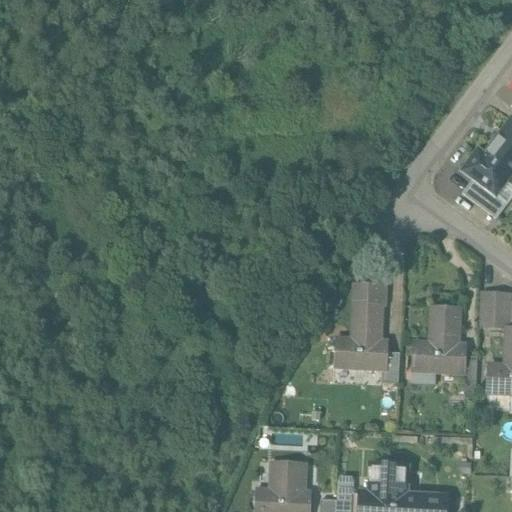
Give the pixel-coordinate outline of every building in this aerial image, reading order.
[(511,125),(509,123),(482,159),(476,154),(460,176),(471,184),(494,201),(495,200),(511,176),(511,125)] [(494,201),(471,184),(461,197),(495,223),(506,208),(495,200),(494,201)] [(509,298),(482,297),(481,327),(508,328),(509,298)] [(380,309),(354,308),(352,345),(334,344),(333,367),(356,368),(355,371),(382,372),(387,373),(388,357),(387,357),(387,347),(379,346),(380,309)] [(458,313),(431,312),(430,348),(412,348),(412,371),(434,371),(434,375),(462,375),(465,375),(466,361),(466,349),(457,349),(458,313)] [(511,333),(507,334),(505,370),(490,369),(489,393),(509,394),(509,397),(511,396),(511,333)] [(399,357),(388,357),(387,373),(382,372),(382,385),(398,386),(399,357)] [(477,361),(466,361),(465,375),(462,375),(461,396),(475,397),(477,361)] [(304,469),(272,467),(271,495),(255,495),(254,511),(310,511),(311,503),(303,503),(304,469)] [(384,472),(372,472),(371,506),(362,505),(361,511),(442,511),(443,502),(403,501),(404,472),(384,471),(384,472)]
